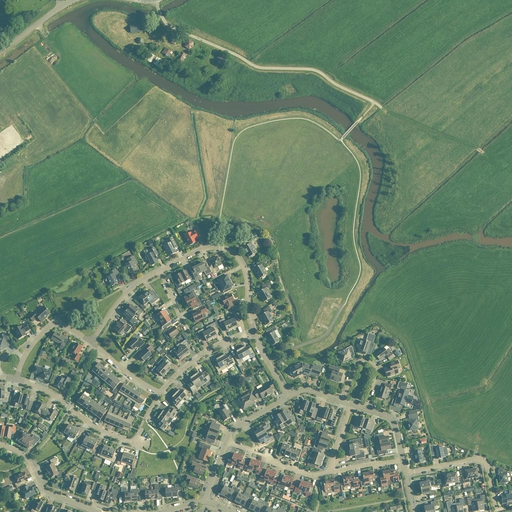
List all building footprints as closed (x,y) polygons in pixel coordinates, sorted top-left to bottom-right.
[(154,44),(151,49),(156,52),(159,47),(154,44)] [(165,50),(162,55),(169,60),(172,55),(165,50)] [(145,61),(159,70),(163,64),(150,54),(145,61)] [(177,63),(183,64),(186,56),(179,54),(177,63)] [(54,56),(46,62),(49,67),(57,61),(54,56)] [(184,236),(185,238),(189,246),(196,243),(194,240),(200,237),(197,231),(191,234),(191,233),(188,235),(187,234),(186,233),(184,234),(184,236)] [(168,244),(164,247),(169,256),(176,253),(174,249),(177,247),(173,239),(167,242),(168,244)] [(254,256),(254,255),(256,254),(252,248),(253,248),(251,243),(243,248),(245,253),(246,252),(249,258),(251,257),(251,258),(254,256)] [(151,266),(157,262),(155,259),(156,257),(158,256),(154,248),(149,251),(150,254),(146,256),(146,257),(146,258),(147,260),(148,261),(151,266)] [(126,266),(125,268),(128,269),(130,274),(136,271),(134,266),(137,264),(133,257),(127,260),(128,263),(126,265),(126,266)] [(209,269),(211,273),(213,276),(220,272),(217,267),(221,265),(217,257),(210,261),(210,262),(212,267),(209,269)] [(211,273),(209,269),(208,267),(205,268),(202,263),(197,265),(201,273),(204,272),(206,276),(211,273)] [(192,275),(195,280),(200,278),(198,275),(201,273),(197,265),(192,268),(195,274),(192,275)] [(261,278),(262,279),(265,277),(264,276),(266,275),(263,270),(264,269),(262,265),(253,270),(256,274),(257,273),(260,279),(261,278)] [(110,276),(107,278),(106,281),(109,282),(111,286),(117,283),(115,278),(118,276),(115,270),(108,273),(110,276)] [(184,283),(192,279),(190,275),(191,275),(189,272),(186,273),(185,271),(180,274),(184,283)] [(178,290),(182,287),(181,284),(184,283),(180,274),(175,277),(176,279),(173,280),(178,290)] [(221,279),(219,276),(213,279),(215,283),(219,284),(220,286),(229,281),(227,276),(221,279)] [(224,294),(231,291),(230,289),(230,288),(232,287),(229,281),(220,286),(224,294)] [(266,303),(269,301),(269,300),(270,299),(267,293),(268,293),(266,288),(257,293),(260,298),(261,297),(264,303),(265,302),(266,303)] [(189,295),(184,298),(186,304),(194,299),(193,297),(196,295),(193,290),(188,293),(189,295)] [(152,296),(148,291),(143,295),(149,302),(152,300),(154,303),(159,299),(155,294),(152,296)] [(142,304),(140,306),(144,310),(146,309),(144,306),(149,302),(143,295),(138,299),(142,304)] [(231,302),(234,301),(231,295),(221,299),(224,306),(225,305),(228,310),(233,307),(231,302)] [(195,306),(196,309),(202,306),(199,301),(197,298),(194,299),(186,304),(189,309),(195,306)] [(136,310),(131,305),(127,310),(134,316),(136,313),(139,316),(143,312),(138,307),(136,310)] [(41,323),(47,317),(46,317),(49,314),(43,307),(34,315),(33,313),(28,317),(33,322),(37,318),(41,323)] [(197,314),(192,316),(196,323),(206,318),(204,314),(207,312),(204,307),(195,311),(197,314)] [(268,326),(271,324),(271,323),(273,322),(269,316),(270,316),(269,314),(272,312),(269,307),(263,310),(265,313),(260,316),(262,321),(263,320),(266,326),(268,325),(268,326)] [(126,321),(132,326),(135,322),(132,319),(135,316),(134,316),(127,310),(123,315),(128,319),(126,321)] [(154,317),(156,316),(160,321),(167,316),(164,311),(161,313),(159,311),(153,315),(154,317)] [(238,327),(236,322),(242,319),(240,312),(231,316),(232,320),(229,321),(233,330),(238,327)] [(168,323),(171,322),(167,316),(160,321),(163,327),(162,328),(163,331),(166,329),(170,326),(168,323)] [(225,327),(227,332),(233,330),(229,321),(225,323),(224,320),(219,322),(220,324),(222,328),(225,327)] [(122,331),(126,334),(132,328),(125,323),(124,325),(119,322),(118,324),(118,323),(117,323),(115,325),(115,326),(115,327),(113,330),(119,335),(122,331)] [(19,339),(26,336),(24,333),(29,331),(26,324),(21,327),(21,326),(14,330),(19,339)] [(216,328),(214,324),(206,328),(208,331),(212,339),(217,336),(214,331),(217,330),(216,328)] [(168,341),(171,339),(179,334),(174,327),(168,331),(166,329),(163,331),(161,332),(168,341)] [(276,331),(274,327),(269,331),(271,334),(265,337),(268,341),(269,341),(272,346),(274,345),(274,346),(277,345),(277,344),(278,343),(275,337),(276,336),(274,332),(276,331)] [(201,339),(204,337),(207,342),(212,339),(208,331),(205,333),(203,330),(198,333),(199,335),(201,339)] [(10,343),(6,333),(2,335),(3,338),(0,339),(0,351),(6,348),(7,348),(8,346),(7,345),(10,343)] [(65,339),(55,333),(51,339),(61,345),(59,348),(62,350),(66,345),(63,343),(65,339)] [(184,333),(182,335),(186,340),(185,341),(186,343),(189,347),(191,345),(187,339),(184,333)] [(128,345),(133,350),(137,346),(139,348),(144,344),(140,340),(138,342),(135,339),(138,337),(135,334),(131,339),(133,341),(128,345)] [(359,351),(366,353),(368,349),(372,350),(374,344),(373,344),(374,340),(367,338),(366,341),(361,340),(359,341),(357,347),(360,348),(359,351)] [(182,347),(179,350),(185,357),(190,353),(186,349),(189,347),(186,343),(185,341),(180,345),(182,347)] [(77,362),(80,357),(77,355),(82,348),(75,344),(70,352),(73,354),(74,356),(72,359),(77,362)] [(144,353),(139,357),(144,362),(151,355),(149,353),(152,350),(147,345),(142,350),(144,353)] [(250,359),(255,356),(253,354),(251,350),(249,351),(246,346),(240,349),(245,358),(248,356),(250,359)] [(348,350),(338,354),(342,363),(351,360),(351,358),(351,357),(355,356),(351,348),(347,349),(348,350)] [(383,348),(375,355),(379,361),(386,356),(388,359),(392,355),(388,349),(386,351),(383,348)] [(176,356),(180,361),(185,357),(179,350),(176,352),(174,349),(170,352),(171,355),(174,358),(176,356)] [(240,349),(235,352),(237,356),(234,358),(237,363),(238,365),(244,362),(242,359),(245,358),(240,349)] [(226,354),(224,355),(220,357),(227,369),(235,364),(231,358),(228,359),(226,354)] [(217,371),(218,373),(227,369),(220,357),(215,360),(218,366),(215,367),(217,371)] [(167,373),(171,368),(167,365),(169,362),(165,359),(166,359),(164,358),(157,364),(160,367),(167,373)] [(384,369),(387,377),(398,374),(397,370),(400,369),(397,361),(389,364),(390,367),(384,369)] [(96,375),(103,368),(98,364),(92,371),(96,375)] [(321,368),(312,366),(312,367),(302,364),(298,365),(297,364),(295,366),(294,367),(295,367),(290,369),(292,372),(290,372),(290,374),(291,375),(292,376),(294,375),(295,378),(302,374),(309,376),(310,374),(318,377),(321,368)] [(334,380),(340,382),(342,375),(338,373),(339,369),(329,366),(327,372),(332,373),(330,379),(333,381),(334,380)] [(38,378),(47,381),(50,372),(41,369),(35,367),(33,373),(39,375),(38,378)] [(163,378),(164,377),(167,373),(160,367),(157,370),(155,367),(151,371),(153,373),(156,376),(158,374),(163,378)] [(101,379),(107,371),(103,368),(96,375),(101,379)] [(107,371),(101,379),(105,383),(111,375),(107,371)] [(194,376),(201,386),(212,379),(207,372),(201,375),(200,373),(199,374),(198,373),(194,376)] [(111,375),(105,383),(108,385),(106,386),(106,387),(108,388),(109,386),(116,379),(111,375)] [(59,377),(54,385),(60,389),(64,383),(67,385),(70,380),(65,376),(63,379),(59,377)] [(201,386),(194,376),(190,379),(189,380),(191,383),(187,385),(192,393),(201,386)] [(117,386),(120,382),(116,379),(109,386),(114,390),(112,392),(115,395),(119,388),(117,386)] [(409,386),(410,385),(408,384),(408,383),(399,382),(397,389),(399,390),(395,402),(400,403),(400,405),(404,406),(406,403),(411,405),(413,398),(408,396),(409,393),(405,391),(407,386),(409,386)] [(262,388),(267,396),(273,393),(271,391),(274,389),(271,383),(262,388)] [(123,396),(128,387),(124,384),(118,393),(123,396)] [(382,387),(378,397),(385,400),(388,389),(390,390),(391,386),(385,384),(383,387),(382,387)] [(127,398),(132,390),(128,387),(123,396),(127,398)] [(267,396),(262,388),(253,393),(257,399),(261,397),(262,399),(267,396)] [(0,401),(8,402),(9,394),(4,394),(4,390),(0,389),(0,401)] [(131,401),(137,393),(132,390),(127,398),(131,401)] [(180,390),(179,391),(175,394),(182,401),(184,398),(187,401),(191,397),(189,395),(186,392),(184,394),(180,390)] [(90,396),(85,392),(83,395),(77,403),(82,406),(88,398),(90,396)] [(243,397),(249,407),(255,404),(254,402),(256,400),(251,392),(248,394),(248,395),(243,397)] [(17,407),(20,408),(24,395),(18,393),(16,398),(13,397),(10,406),(17,407)] [(135,404),(141,395),(137,393),(131,401),(135,404)] [(171,398),(175,403),(173,405),(176,408),(178,410),(182,406),(179,403),(182,401),(175,394),(171,398)] [(29,402),(30,397),(24,395),(20,408),(24,409),(23,409),(30,411),(32,403),(29,402)] [(141,395),(135,404),(133,407),(138,410),(145,398),(141,395)] [(249,407),(243,397),(238,400),(238,399),(234,401),(238,407),(240,406),(243,410),(244,411),(246,410),(246,408),(249,407)] [(86,410),(92,402),(88,398),(82,406),(86,410)] [(306,412),(309,403),(303,401),(301,408),(296,406),(295,409),(297,409),(296,413),(302,415),(303,411),(306,412)] [(91,413),(97,405),(92,402),(86,410),(91,413)] [(45,406),(39,403),(34,411),(40,415),(41,415),(43,416),(47,410),(44,408),(45,406)] [(309,403),(306,412),(309,413),(308,417),(314,419),(316,413),(313,412),(315,405),(309,403)] [(214,408),(214,409),(215,410),(216,411),(217,411),(218,411),(219,412),(224,421),(230,418),(228,415),(226,412),(229,410),(227,407),(226,404),(220,408),(219,407),(219,406),(218,405),(216,405),(215,406),(215,407),(214,408)] [(97,405),(91,413),(96,416),(101,408),(97,405)] [(101,408),(96,416),(100,420),(102,418),(104,415),(106,412),(101,408)] [(164,410),(163,411),(160,415),(171,423),(177,413),(171,408),(168,411),(167,412),(164,410)] [(327,420),(330,410),(324,408),(321,416),(318,415),(316,421),(321,423),(323,418),(327,420)] [(46,418),(52,422),(57,413),(51,410),(50,411),(47,410),(43,416),(46,418)] [(330,410),(327,420),(326,422),(330,423),(329,426),(335,427),(337,421),(333,420),(336,412),(330,410)] [(280,414),(284,423),(287,421),(289,425),(295,421),(294,419),(295,419),(293,415),(292,416),(291,415),(288,417),(285,411),(280,414)] [(109,424),(113,415),(108,413),(104,422),(109,424)] [(284,423),(280,414),(274,417),(278,423),(275,425),(278,431),(284,428),(282,424),(284,423)] [(407,422),(409,431),(418,429),(417,424),(419,423),(417,414),(408,415),(409,421),(407,422)] [(113,415),(109,424),(113,426),(117,417),(113,415)] [(157,420),(160,422),(159,424),(157,428),(164,432),(171,423),(160,415),(157,420)] [(118,428),(122,419),(117,417),(113,426),(118,428)] [(128,417),(127,421),(123,430),(128,432),(133,419),(128,417)] [(362,429),(365,420),(357,417),(352,429),(355,430),(356,430),(358,430),(359,427),(362,429)] [(123,430),(127,421),(122,419),(118,428),(123,430)] [(365,420),(362,429),(366,430),(365,433),(367,434),(370,435),(374,423),(365,420)] [(208,432),(217,435),(220,426),(208,422),(207,426),(207,427),(210,428),(208,432)] [(257,439),(266,433),(265,430),(267,429),(264,423),(258,427),(260,430),(254,433),(257,439)] [(60,434),(62,435),(64,433),(69,436),(74,428),(69,425),(67,427),(65,426),(60,434)] [(16,427),(10,426),(9,428),(6,428),(4,438),(10,439),(11,433),(14,433),(16,427)] [(69,436),(74,440),(73,442),(75,443),(79,438),(76,436),(79,432),(74,428),(69,436)] [(21,437),(17,442),(20,444),(20,443),(23,445),(28,437),(30,435),(21,429),(18,435),(21,437)] [(320,441),(328,444),(330,438),(324,436),(325,433),(319,431),(316,440),(320,441)] [(217,435),(208,432),(207,436),(205,435),(204,436),(202,440),(213,444),(217,435)] [(266,433),(257,439),(260,444),(266,441),(268,444),(274,440),(271,434),(268,436),(266,433)] [(380,445),(389,443),(388,437),(382,438),(381,434),(383,433),(374,436),(375,442),(379,441),(380,445)] [(34,435),(31,439),(28,437),(23,445),(26,447),(25,448),(28,449),(32,444),(35,446),(36,443),(38,443),(40,439),(34,435)] [(77,447),(80,449),(82,445),(87,448),(92,439),(86,437),(83,442),(81,440),(77,447)] [(89,453),(94,455),(97,448),(94,447),(97,442),(92,439),(87,448),(90,450),(89,453)] [(349,451),(358,449),(358,446),(362,445),(361,439),(354,440),(355,444),(348,446),(349,451)] [(328,444),(320,441),(316,440),(313,448),(319,450),(320,447),(326,449),(328,444)] [(200,454),(209,457),(211,452),(205,450),(207,445),(200,443),(198,447),(200,448),(199,450),(201,451),(200,454)] [(389,443),(380,445),(381,449),(377,450),(378,456),(387,454),(385,454),(384,451),(390,450),(389,443)] [(279,453),(284,455),(283,457),(289,459),(292,450),(289,449),(290,446),(283,444),(279,453)] [(100,457),(99,458),(105,460),(110,448),(104,446),(102,451),(99,450),(97,456),(100,457)] [(435,453),(437,460),(444,458),(444,457),(446,457),(448,455),(446,449),(444,448),(442,448),(435,449),(434,446),(429,447),(431,456),(432,456),(434,454),(435,453)] [(109,461),(114,463),(116,457),(113,456),(116,451),(110,448),(105,460),(108,461),(109,461)] [(292,450),(289,459),(295,461),(297,456),(299,457),(302,450),(296,448),(295,451),(292,450)] [(423,462),(425,462),(425,461),(425,459),(424,458),(422,458),(421,452),(422,452),(421,448),(414,450),(415,452),(413,453),(414,457),(413,457),(414,460),(415,459),(416,464),(423,462)] [(313,458),(322,461),(324,456),(318,454),(319,451),(313,449),(311,454),(314,455),(313,458)] [(358,449),(349,451),(350,457),(357,456),(358,460),(365,458),(363,452),(359,453),(358,449)] [(116,464),(119,465),(121,462),(126,464),(129,454),(123,453),(122,458),(119,457),(116,464)] [(131,468),(134,469),(136,463),(133,462),(135,457),(129,454),(126,464),(132,466),(131,468)] [(209,457),(200,454),(198,459),(195,458),(194,461),(200,463),(201,460),(207,463),(209,457)] [(235,465),(238,456),(238,455),(233,454),(231,460),(228,459),(226,465),(232,466),(232,464),(235,465)] [(238,456),(235,465),(238,466),(237,468),(242,470),(244,464),(241,463),(244,456),(239,455),(238,455),(238,456)] [(322,461),(313,458),(309,457),(308,460),(309,460),(307,466),(313,468),(314,465),(320,467),(322,461)] [(47,473),(56,469),(54,465),(57,464),(56,462),(57,461),(55,458),(49,461),(51,464),(44,468),(47,473)] [(256,461),(255,461),(251,459),(249,465),(246,464),(244,471),(252,473),(252,471),(256,461)] [(255,461),(256,461),(252,471),(255,472),(254,474),(259,476),(261,470),(259,469),(261,462),(256,460),(255,461)] [(202,476),(205,470),(198,468),(199,465),(193,462),(191,468),(194,469),(193,473),(202,476)] [(56,469),(47,473),(50,479),(56,476),(58,479),(63,476),(60,471),(58,473),(56,469)] [(470,470),(472,479),(475,478),(476,481),(481,480),(480,474),(477,474),(476,469),(470,470)] [(511,478),(510,472),(505,473),(505,471),(499,469),(498,472),(498,475),(496,475),(498,485),(508,483),(507,479),(511,478)] [(264,483),(265,480),(268,481),(271,471),(266,470),(264,476),(261,475),(259,482),(264,483)] [(388,471),(390,485),(391,485),(394,485),(394,484),(399,483),(399,482),(398,476),(397,473),(394,473),(393,470),(391,470),(390,470),(388,471)] [(464,475),(462,477),(464,484),(469,483),(469,479),(472,479),(470,470),(464,471),(465,475),(464,475)] [(271,471),(268,481),(271,482),(270,485),(275,486),(277,480),(274,479),(276,472),(271,471)] [(383,476),(379,477),(381,487),(387,486),(390,485),(388,471),(387,471),(386,471),(384,472),(382,472),(383,476)] [(368,473),(367,473),(369,483),(373,482),(373,486),(379,484),(378,479),(374,479),(373,472),(371,472),(370,472),(368,473)] [(27,479),(29,479),(27,476),(26,476),(24,473),(23,474),(22,473),(15,477),(17,483),(14,484),(17,489),(25,485),(23,482),(27,479)] [(363,481),(360,482),(361,488),(367,487),(370,486),(369,483),(367,473),(366,473),(364,474),(363,474),(362,474),(363,481)] [(450,474),(452,484),(455,483),(455,486),(461,485),(460,478),(457,478),(456,473),(450,474)] [(73,491),(78,479),(70,476),(68,474),(63,478),(67,483),(65,488),(73,491)] [(452,484),(450,474),(444,476),(445,481),(442,481),(443,488),(449,487),(448,484),(452,484)] [(197,490),(199,484),(193,481),(194,478),(188,476),(186,482),(189,483),(188,486),(197,490)] [(285,487),(288,477),(283,476),(281,482),(278,481),(276,487),(281,488),(282,486),(285,487)] [(348,477),(350,487),(353,486),(354,489),(359,488),(358,483),(355,483),(353,476),(348,477)] [(288,477),(285,487),(288,488),(287,490),(292,492),(294,486),(291,485),(294,478),(288,477)] [(350,487),(348,477),(342,478),(344,485),(340,486),(342,492),(347,491),(347,488),(350,487)] [(420,489),(429,487),(434,487),(433,482),(432,478),(426,479),(426,482),(419,484),(419,487),(420,487),(420,489)] [(329,481),(328,481),(330,491),(331,494),(334,493),(340,492),(338,486),(335,487),(335,484),(334,480),(332,480),(331,480),(329,480),(329,481)] [(84,484),(81,492),(80,493),(87,496),(89,492),(90,490),(93,491),(95,484),(92,483),(92,484),(85,481),(84,484)] [(302,493),(306,483),(305,483),(301,481),(298,487),(296,486),(294,493),(299,494),(299,492),(302,493)] [(324,489),(321,490),(321,492),(322,496),(328,495),(331,494),(330,491),(328,481),(327,481),(325,481),(324,482),(323,482),(323,486),(324,489)] [(224,487),(224,486),(226,483),(223,482),(222,485),(224,487),(220,495),(224,497),(229,489),(224,487)] [(306,483),(302,493),(306,494),(305,496),(310,498),(312,492),(309,491),(311,484),(306,482),(305,483),(306,483)] [(94,490),(100,492),(97,500),(103,502),(107,493),(103,491),(105,487),(96,484),(94,490)] [(26,499),(35,494),(31,487),(29,489),(27,485),(21,489),(23,492),(22,492),(26,499)] [(151,491),(151,500),(157,499),(157,493),(160,493),(159,485),(154,486),(154,491),(151,491)] [(172,498),(171,489),(168,490),(167,485),(162,485),(162,492),(165,492),(166,498),(172,498)] [(171,489),(172,498),(178,497),(177,491),(181,491),(180,485),(175,485),(175,489),(171,489)] [(234,496),(237,489),(233,487),(231,490),(229,489),(224,497),(229,500),(232,494),(234,496)] [(429,487),(420,489),(421,492),(420,492),(421,495),(429,494),(429,497),(436,495),(435,491),(430,491),(429,487)] [(131,502),(130,494),(127,494),(126,488),(121,489),(122,497),(124,496),(125,502),(131,502)] [(151,500),(151,491),(147,492),(147,488),(142,488),(142,494),(145,494),(145,500),(151,500)] [(130,490),(130,494),(131,502),(137,501),(136,496),(139,495),(139,489),(130,490)] [(237,489),(234,496),(237,497),(234,502),(239,505),(243,496),(239,494),(240,491),(237,489)] [(107,493),(103,502),(110,504),(112,497),(116,498),(118,492),(112,490),(111,494),(107,493)] [(511,490),(509,491),(509,495),(501,497),(502,504),(507,503),(508,505),(511,505),(511,503),(511,502),(511,490)] [(249,503),(250,500),(252,496),(248,495),(245,497),(243,496),(239,505),(244,507),(246,502),(249,503)] [(252,496),(250,500),(252,501),(248,509),(253,511),(257,503),(255,502),(256,500),(254,499),(254,498),(254,497),(255,496),(253,495),(252,496)] [(484,495),(479,496),(480,499),(476,500),(478,511),(484,510),(483,503),(486,503),(484,495)] [(472,498),(467,499),(468,506),(471,506),(472,511),(475,511),(478,511),(476,500),(472,501),(472,498)] [(464,499),(459,500),(459,503),(455,504),(456,511),(463,511),(462,507),(465,507),(464,499)] [(33,511),(35,510),(39,511),(43,503),(38,500),(35,505),(32,504),(28,510),(31,511),(33,511)] [(253,511),(259,511),(260,510),(263,505),(265,506),(266,503),(259,500),(257,503),(253,511)] [(423,507),(424,511),(429,511),(434,511),(433,508),(438,505),(437,501),(430,503),(431,506),(423,507)] [(450,510),(450,511),(456,511),(455,504),(452,505),(451,502),(446,503),(447,510),(450,510)]
